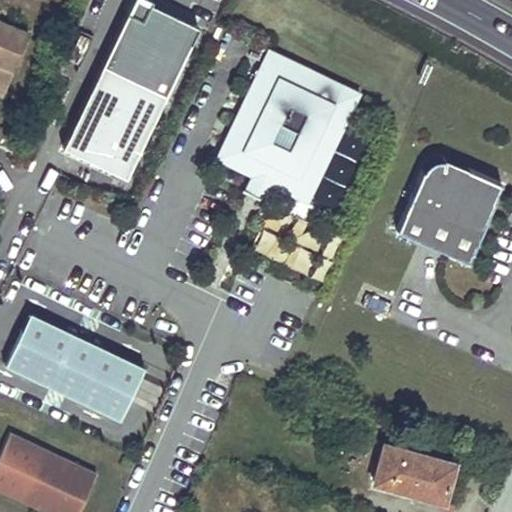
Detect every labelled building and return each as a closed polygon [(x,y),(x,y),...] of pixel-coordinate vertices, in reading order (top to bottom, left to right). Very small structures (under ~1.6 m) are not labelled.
[(139,0),(137,0),(103,68),(165,99),(199,30),(139,0)] [(0,95),(2,96),(28,30),(0,18),(0,95)] [(249,174),(246,180),(265,190),(268,183),(304,201),(358,92),(267,47),(213,156),(249,174)] [(62,151),(123,181),(165,99),(103,68),(62,151)] [(440,167),(441,159),(436,158),(432,159),(426,161),(421,166),(419,171),(393,231),(465,261),(498,183),(465,169),(465,170),(440,167)] [(29,311),(4,361),(117,416),(141,366),(29,311)] [(321,400),(307,396),(299,423),(314,428),(321,400)] [(76,511),(96,472),(8,430),(0,447),(0,488),(40,507),(39,508),(42,511),(76,511)] [(452,461),(383,442),(372,480),(442,498),(452,461)]
